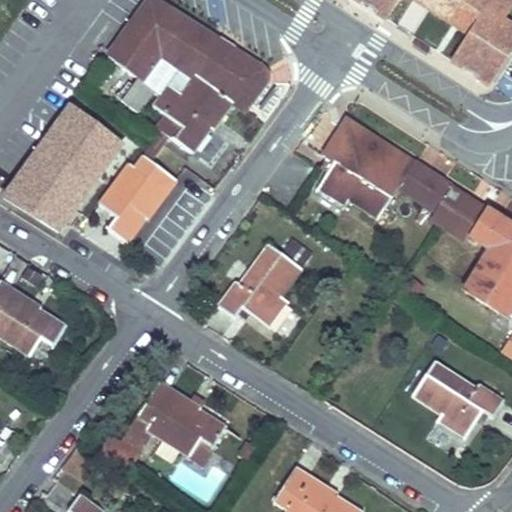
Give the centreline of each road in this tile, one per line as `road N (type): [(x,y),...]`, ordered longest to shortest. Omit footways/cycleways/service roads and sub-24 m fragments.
road 1 (residential): [(148,311),(464,511)]
road 2 (residential): [(332,54),(148,311)]
road 3 (residential): [(148,311),(0,506)]
road 4 (residential): [(332,54),(457,138),(491,142),(511,128)]
road 5 (residential): [(511,120),(470,106),(349,29)]
road 6 (residential): [(148,311),(0,222)]
